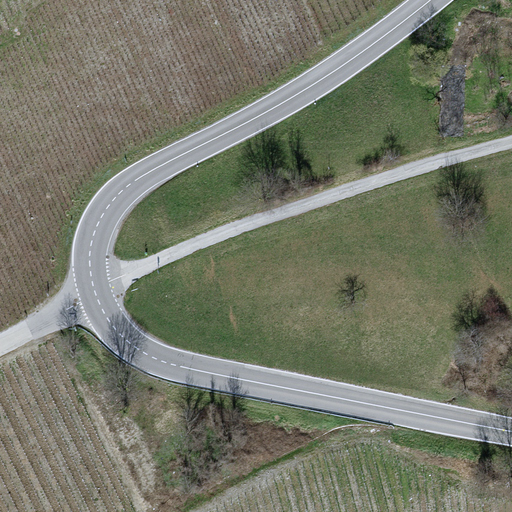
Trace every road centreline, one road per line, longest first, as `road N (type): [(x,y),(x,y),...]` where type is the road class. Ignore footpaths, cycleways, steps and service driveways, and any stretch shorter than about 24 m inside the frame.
road 1 (secondary): [(94,287),(90,244),(106,205),(123,189),(303,90),(430,0)]
road 2 (secondary): [(511,431),(173,365),(114,329),(96,294)]
road 3 (residential): [(94,287),(206,240),(511,145)]
